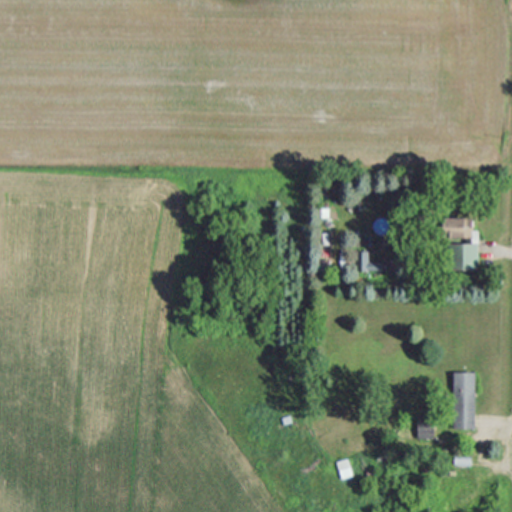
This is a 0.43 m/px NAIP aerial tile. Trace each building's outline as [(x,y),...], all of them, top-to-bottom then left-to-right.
[(472,217),(439,217),(439,238),(472,238),(472,217)] [(477,269),(477,244),(447,244),(447,269),(477,269)] [(354,252),(354,271),(382,271),(382,262),(368,262),(368,252),(354,252)] [(474,372),(452,372),(452,429),(474,429),(474,372)] [(432,438),(432,419),(417,419),(417,438),(432,438)] [(352,474),(346,458),(335,462),(341,478),(352,474)]
